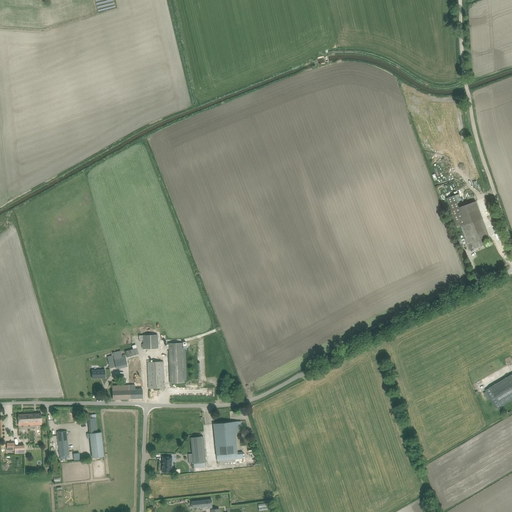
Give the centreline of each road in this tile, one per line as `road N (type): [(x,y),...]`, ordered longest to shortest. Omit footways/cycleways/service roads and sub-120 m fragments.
road 1 (unclassified): [(511,270),(249,399),(145,404)]
road 2 (track): [(459,0),(476,140),(511,242)]
road 3 (unclassified): [(145,404),(0,404)]
